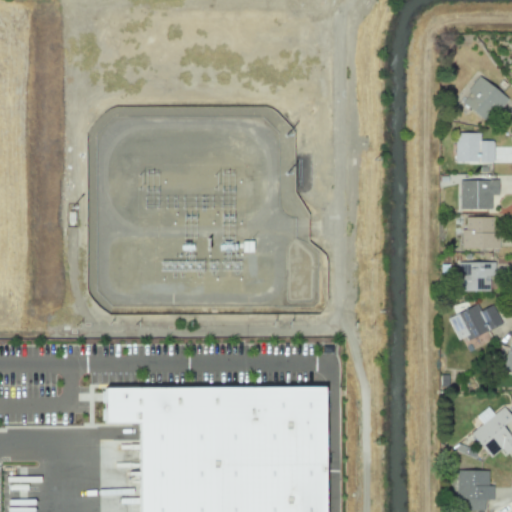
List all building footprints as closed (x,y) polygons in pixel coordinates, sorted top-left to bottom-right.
[(506,99),(479,76),(459,101),(486,123),(506,99)] [(479,133),(453,133),(453,162),(492,161),(492,140),(479,140),(479,133)] [(490,194),(497,194),(497,179),(458,180),(459,209),(490,209),(490,194)] [(497,217),(461,216),(460,248),(496,248),(497,217)] [(488,291),(489,275),(494,276),(494,262),(461,261),(460,290),(488,291)] [(491,304),(478,310),(475,304),(446,318),(457,343),(500,323),(491,304)] [(511,336),(509,336),(499,370),(511,373),(511,336)] [(135,511),(323,511),(323,379),(100,380),(101,415),(135,415),(135,511)] [(469,432),(488,457),(500,448),(504,454),(511,447),(511,439),(501,425),(511,418),(502,407),(492,414),(486,407),(474,416),(481,424),(469,432)] [(487,470),(457,470),(456,511),(482,511),(482,499),(492,499),(492,485),(487,485),(487,470)]
